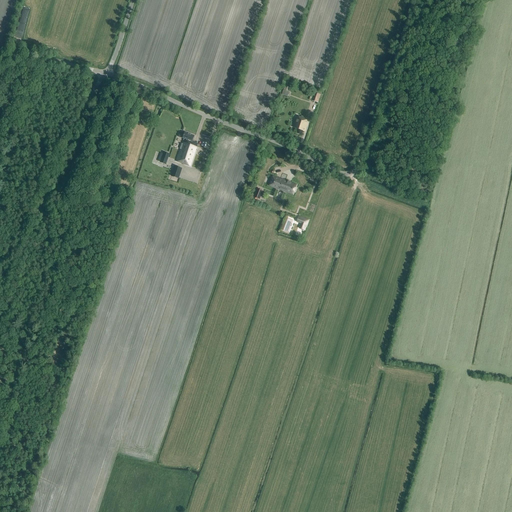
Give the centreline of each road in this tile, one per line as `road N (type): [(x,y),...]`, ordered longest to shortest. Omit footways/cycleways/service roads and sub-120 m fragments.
road 1 (tertiary): [(105,73),(351,174),(415,0)]
road 2 (track): [(0,429),(115,76)]
road 3 (tertiary): [(0,315),(48,173),(105,73)]
road 4 (track): [(47,58),(0,201)]
